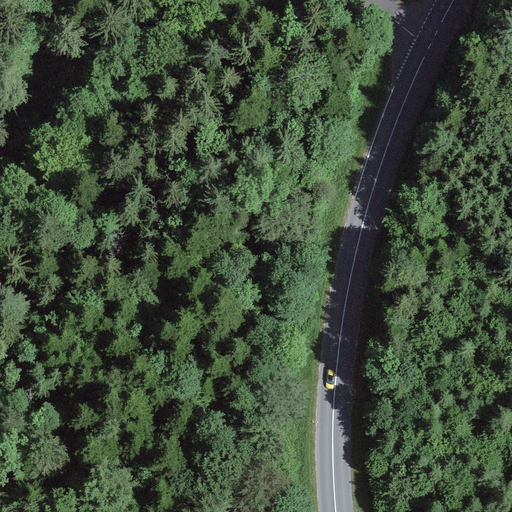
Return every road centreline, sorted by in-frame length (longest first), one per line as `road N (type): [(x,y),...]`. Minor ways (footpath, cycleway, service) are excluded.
road 1 (secondary): [(430,46),(381,161),(350,271),(332,431),(335,511)]
road 2 (track): [(206,0),(0,218)]
